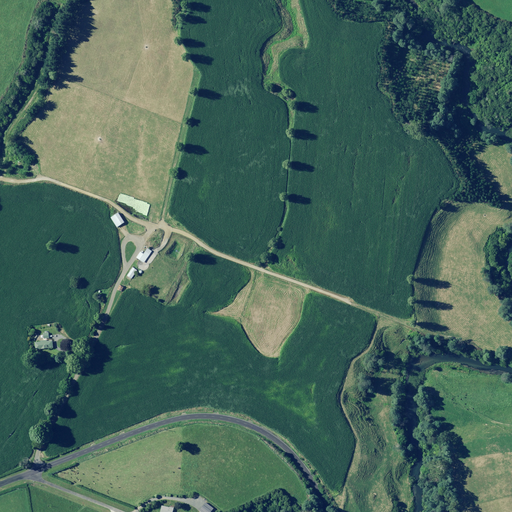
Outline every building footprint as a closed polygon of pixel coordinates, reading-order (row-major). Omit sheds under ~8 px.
[(125,222),(118,213),(111,217),(117,227),(125,222)] [(151,252),(147,249),(144,254),(142,253),(143,251),(142,250),(137,258),(144,263),(151,252)] [(137,270),(133,267),(127,276),(132,278),(137,270)] [(54,348),(53,340),(40,341),(40,342),(35,342),(36,349),(54,348)] [(211,511),(214,508),(206,503),(200,511),(201,511),(211,511)]
